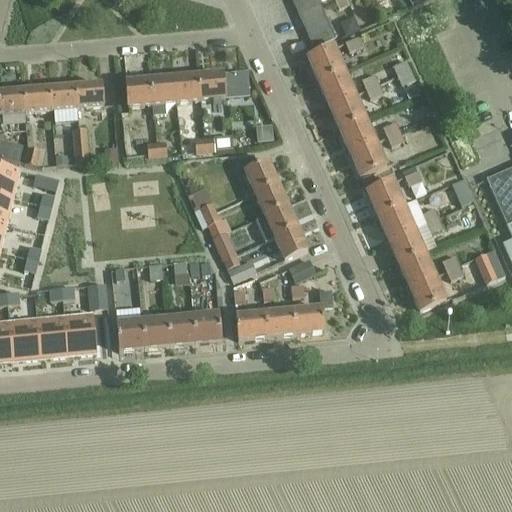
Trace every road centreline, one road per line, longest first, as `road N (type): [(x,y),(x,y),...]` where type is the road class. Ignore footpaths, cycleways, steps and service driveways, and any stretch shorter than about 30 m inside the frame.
road 1 (residential): [(0,386),(390,351),(250,36)]
road 2 (residential): [(0,56),(250,36)]
